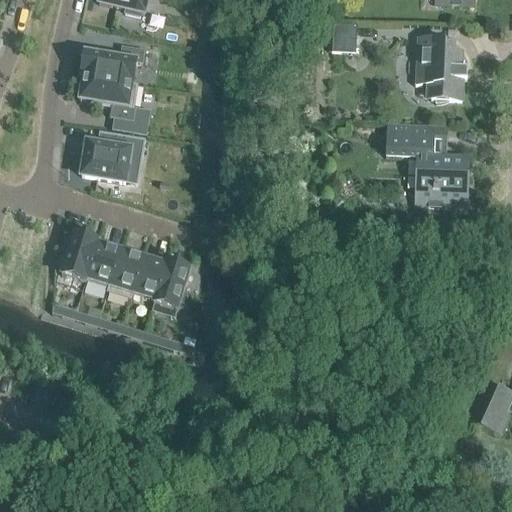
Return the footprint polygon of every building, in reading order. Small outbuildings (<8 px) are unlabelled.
[(99,0),(98,7),(125,13),(124,17),(140,21),(141,17),(143,17),(147,0),(99,0)] [(442,0),(442,8),(474,9),(474,0),(442,0)] [(356,29),(332,28),(331,56),(355,57),(356,29)] [(436,104),(436,107),(440,107),(443,106),(446,105),(448,104),(461,105),(462,82),(463,77),(464,73),(461,73),(461,56),(454,56),(455,43),(416,42),(416,43),(418,43),(416,88),(414,88),(414,89),(425,89),(431,91),(431,104),(436,104)] [(81,74),(80,80),(137,89),(132,88),(136,67),(142,68),(144,54),(121,50),(119,62),(84,57),(84,59),(82,59),(79,74),(81,74)] [(137,89),(80,80),(80,81),(83,82),(82,87),(80,86),(77,101),(79,102),(79,104),(111,110),(110,122),(133,125),(135,112),(133,112),(137,89)] [(137,125),(135,138),(146,140),(148,127),(137,125)] [(388,128),(388,129),(387,161),(418,162),(417,209),(467,211),(468,163),(433,162),(434,129),(388,128)] [(145,144),(111,138),(109,151),(87,148),(84,162),(80,162),(78,177),(82,178),(81,180),(125,187),(130,157),(142,159),(145,144)] [(70,249),(65,248),(61,261),(66,263),(63,272),(61,279),(85,286),(85,285),(98,246),(73,239),(70,249)] [(98,246),(85,286),(86,286),(86,285),(107,291),(108,292),(120,255),(98,248),(98,246)] [(143,262),(120,255),(108,292),(107,291),(106,296),(131,304),(132,299),(131,299),(143,262)] [(165,269),(143,262),(131,299),(132,299),(153,306),(153,307),(153,308),(166,267),(165,267),(165,269)] [(190,275),(166,267),(154,306),(153,308),(178,315),(180,308),(184,310),(188,296),(184,295),(190,275)] [(60,282),(61,279),(63,272),(54,269),(54,280),(60,282)] [(76,316),(63,312),(61,321),(73,324),(76,316)] [(99,323),(86,319),(84,328),(96,331),(99,323)] [(121,330),(109,326),(107,335),(119,338),(121,330)] [(144,337),(132,333),(130,342),(142,345),(144,337)] [(194,352),(182,348),(179,357),(191,360),(194,352)] [(511,395),(499,389),(481,430),(501,439),(511,415),(511,395)]
